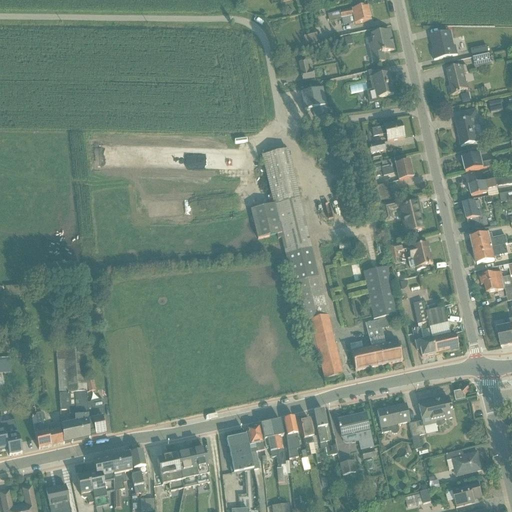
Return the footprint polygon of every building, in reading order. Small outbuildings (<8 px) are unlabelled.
[(352,25),(370,22),(367,6),(349,9),(352,25)] [(466,39),(500,38),(500,29),(466,30),(466,39)] [(385,62),(383,53),(393,51),(389,31),(369,36),(371,45),(366,45),(370,65),(385,62)] [(435,59),(455,55),(450,32),(430,36),(435,59)] [(324,36),(311,37),(312,47),(325,45),(324,36)] [(496,56),(481,59),(483,70),(498,67),(496,56)] [(308,81),(320,79),(318,63),(306,65),(308,81)] [(450,94),(468,91),(464,67),(446,70),(450,94)] [(377,99),(393,96),(388,74),(371,78),(370,72),(367,72),(372,91),(375,91),(377,99)] [(313,114),(334,109),(330,92),(309,97),(313,114)] [(511,113),(510,103),(497,106),(500,116),(511,113)] [(455,123),(460,148),(483,142),(477,118),(455,123)] [(386,143),(403,139),(399,123),(382,127),(386,143)] [(391,142),(376,146),(379,159),(394,155),(391,142)] [(268,205),(246,210),(253,243),(280,237),(299,321),(323,316),(286,150),(257,156),(268,205)] [(465,173),(482,169),(479,156),(462,160),(465,173)] [(397,182),(412,179),(408,161),(393,165),(397,182)] [(465,173),(468,187),(485,183),(482,169),(465,173)] [(470,197),(488,193),(485,183),(468,187),(470,197)] [(387,200),(396,199),(396,186),(387,186),(387,200)] [(465,221),(478,218),(475,202),(462,205),(465,221)] [(406,235),(424,230),(417,203),(399,207),(406,235)] [(469,239),(472,253),(491,249),(488,235),(469,239)] [(511,238),(502,239),(504,258),(511,256),(511,238)] [(415,268),(432,264),(427,244),(410,248),(415,268)] [(400,263),(406,262),(405,254),(410,253),(409,245),(397,247),(400,263)] [(475,266),(494,262),(491,249),(472,253),(475,266)] [(384,267),(361,273),(372,319),(395,314),(384,267)] [(485,294),(504,290),(500,272),(482,276),(485,294)] [(325,318),(305,323),(320,381),(340,376),(325,318)] [(375,369),(403,363),(399,342),(384,345),(378,321),(365,324),(371,350),(375,369)] [(500,349),(511,346),(511,326),(496,330),(500,349)] [(435,356),(458,351),(454,335),(431,340),(435,356)] [(435,356),(431,340),(416,343),(420,359),(435,356)] [(375,369),(371,350),(360,353),(358,345),(346,348),(352,374),(375,369)] [(85,353),(63,355),(67,412),(78,411),(79,413),(111,411),(110,403),(94,404),(91,360),(85,361),(85,353)] [(471,391),(465,386),(461,391),(466,396),(471,391)] [(421,426),(451,419),(446,398),(416,404),(421,426)] [(380,431),(410,424),(406,405),(376,411),(380,431)] [(315,430),(326,428),(323,411),(311,414),(315,430)] [(359,451),(373,449),(365,413),(337,419),(341,440),(356,437),(359,451)] [(42,432),(53,430),(50,415),(39,417),(42,432)] [(94,438),(105,435),(101,418),(90,420),(94,438)] [(287,437),(296,435),(293,418),(283,420),(287,437)] [(302,440),(311,438),(308,421),(299,423),(302,440)] [(272,438),(282,436),(279,422),(269,424),(272,438)] [(62,445),(89,439),(86,423),(58,429),(62,445)] [(272,438),(269,424),(260,426),(263,440),(272,438)] [(249,447),(261,445),(258,427),(245,429),(249,447)] [(62,445),(58,429),(46,432),(49,448),(62,445)] [(36,451),(49,448),(46,432),(33,435),(36,451)] [(7,457),(20,454),(15,434),(3,437),(7,457)] [(233,474),(252,470),(244,436),(225,441),(233,474)] [(192,472),(207,468),(203,450),(188,453),(192,472)] [(133,474),(146,471),(142,452),(130,454),(133,474)] [(456,479),(483,472),(478,452),(451,459),(456,479)] [(192,472),(188,453),(174,456),(179,475),(192,472)] [(111,477),(130,473),(127,455),(108,459),(111,477)] [(159,480),(179,475),(174,456),(155,461),(159,480)] [(111,477),(108,459),(94,461),(98,479),(111,477)] [(349,478),(363,477),(362,464),(348,465),(349,478)] [(79,497),(91,494),(87,474),(74,477),(79,497)] [(455,509),(482,501),(478,485),(451,493),(455,509)] [(0,505),(1,511),(37,511),(32,487),(21,489),(25,507),(13,509),(9,492),(0,493),(0,505)] [(48,508),(69,503),(66,487),(44,491),(48,508)] [(429,495),(433,506),(439,504),(435,493),(429,495)] [(427,498),(423,499),(423,498),(413,500),(414,510),(429,507),(427,498)] [(148,500),(147,511),(160,511),(161,501),(148,500)]
